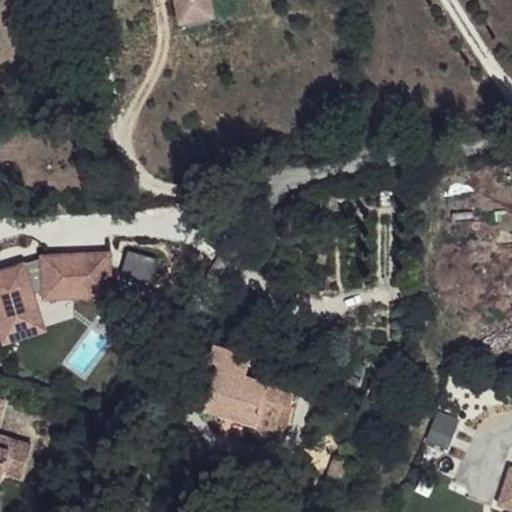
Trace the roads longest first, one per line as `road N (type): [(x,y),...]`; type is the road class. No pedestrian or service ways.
road 1 (unclassified): [(52,511),(277,177),(511,134)]
road 2 (unknown): [(218,265),(0,259)]
